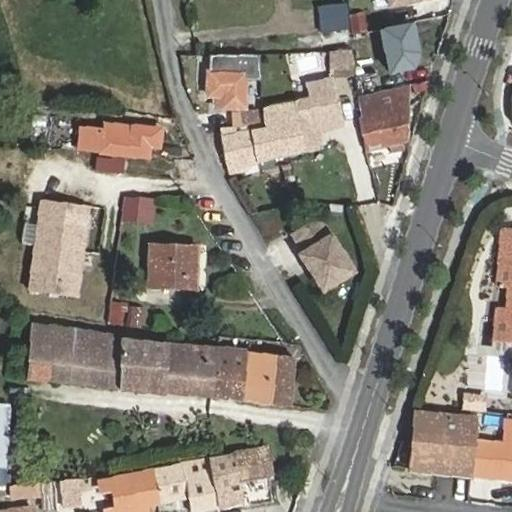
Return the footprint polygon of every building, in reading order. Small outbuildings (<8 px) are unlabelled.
[(384,0),(387,11),(435,0),(384,0)] [(319,6),(324,45),(349,42),(344,4),(319,6)] [(354,35),(368,32),(364,11),(349,14),(354,35)] [(423,70),(416,22),(380,27),(386,75),(423,70)] [(353,74),(352,53),(331,53),(332,74),(353,74)] [(222,106),(243,107),(243,73),(208,72),(207,95),(223,95),(222,106)] [(409,85),(408,85),(359,98),(361,117),(358,118),(365,151),(408,141),(409,85)] [(310,99),(264,108),(266,128),(272,126),(278,157),(303,150),(320,145),(310,99)] [(232,113),(234,126),(263,122),(262,110),(232,113)] [(263,122),(230,128),(219,130),(227,169),(278,157),(272,126),(266,128),(264,128),(263,122)] [(79,127),(77,149),(148,156),(148,145),(159,146),(160,128),(132,126),(131,138),(102,135),(103,129),(79,127)] [(51,154),(50,168),(122,173),(123,159),(51,154)] [(11,164),(8,196),(38,198),(41,167),(11,164)] [(153,198),(125,196),(122,221),(151,224),(153,198)] [(41,200),(30,290),(75,296),(88,206),(41,200)] [(323,296),(358,275),(322,215),(287,236),(323,296)] [(149,242),(148,288),(195,289),(197,244),(149,242)] [(508,285),(504,339),(511,339),(511,267),(498,267),(497,284),(508,285)] [(110,302),(108,324),(141,327),(143,304),(110,302)] [(32,325),(28,379),(69,382),(114,387),(165,393),(165,392),(244,399),(289,406),(294,357),(217,347),(166,344),(120,338),(75,329),(32,325)] [(0,484),(11,484),(10,474),(5,473),(7,407),(0,407),(0,484)] [(411,471),(469,475),(471,441),(473,419),(415,413),(411,471)] [(511,421),(503,420),(501,443),(471,441),(469,475),(511,478),(511,421)] [(268,446),(234,453),(239,480),(272,474),(268,446)] [(234,453),(207,458),(99,481),(102,493),(112,491),(115,505),(104,508),(104,511),(136,511),(135,506),(187,496),(190,511),(242,501),(239,480),(234,453)] [(79,507),(76,479),(58,480),(61,508),(79,507)]
